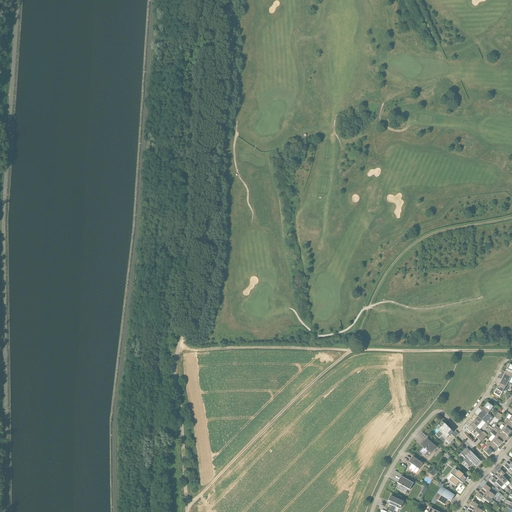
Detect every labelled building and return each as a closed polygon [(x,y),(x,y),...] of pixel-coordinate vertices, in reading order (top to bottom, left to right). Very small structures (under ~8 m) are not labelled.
[(502,380),(508,383),(511,375),(506,372),(502,380)] [(498,387),(504,390),(508,383),(502,380),(498,387)] [(494,396),(497,398),(498,398),(499,397),(499,398),(504,390),(498,387),(494,394),(495,395),(494,396)] [(488,414),(493,407),(492,407),(493,406),(489,403),(488,404),(483,410),(488,414)] [(483,421),(485,423),(491,416),(488,414),(483,410),(477,417),(483,421)] [(472,423),(477,428),(483,421),(477,417),(472,423)] [(439,431),(435,435),(439,439),(442,437),(449,444),(455,438),(451,435),(453,433),(442,422),(439,426),(441,428),(439,430),(439,431)] [(466,431),(469,434),(470,433),(471,434),(477,428),(472,423),(466,429),(467,430),(466,431)] [(492,429),(504,439),(507,435),(508,436),(511,432),(510,431),(504,426),(501,430),(495,426),(492,429)] [(492,441),(497,447),(498,447),(502,443),(501,442),(504,439),(492,429),(490,433),(495,437),(492,441)] [(423,448),(420,452),(425,456),(429,452),(431,454),(436,448),(426,440),(421,446),(423,448)] [(487,447),(483,450),(489,457),(493,453),(492,452),(497,447),(492,441),(490,443),(488,442),(485,445),(487,447)] [(469,453),(465,449),(460,454),(465,459),(464,460),(471,468),(474,465),(476,467),(481,462),(470,451),(469,453)] [(412,465),(409,469),(413,472),(416,468),(419,470),(423,464),(413,458),(409,463),(412,465)] [(511,463),(509,460),(503,466),(508,471),(510,469),(511,470),(511,463)] [(463,481),(464,482),(466,479),(463,476),(463,475),(458,471),(458,472),(455,469),(451,474),(453,476),(449,481),(456,486),(460,482),(461,483),(463,481)] [(494,475),(505,485),(506,487),(510,483),(508,482),(503,476),(505,474),(500,469),(494,475)] [(501,488),(505,485),(494,475),(489,480),(494,485),(496,483),(501,488)] [(405,494),(408,490),(409,491),(413,484),(401,477),(397,484),(400,485),(397,490),(400,492),(405,494)] [(480,491),(492,500),(494,496),(489,491),(491,489),(485,485),(480,491)] [(440,495),(437,500),(445,505),(448,500),(451,502),(454,496),(442,488),(438,494),(440,495)] [(489,503),(492,500),(480,491),(476,497),(481,501),(483,499),(489,503)] [(390,505),(388,511),(389,511),(394,511),(396,508),(399,509),(400,507),(401,507),(403,502),(391,496),(388,501),(390,502),(389,505),(390,505)] [(469,508),(474,511),(482,511),(483,511),(477,508),(478,505),(472,502),(469,508)]
